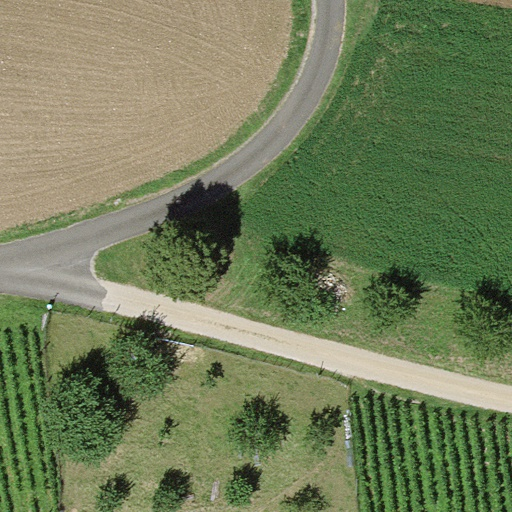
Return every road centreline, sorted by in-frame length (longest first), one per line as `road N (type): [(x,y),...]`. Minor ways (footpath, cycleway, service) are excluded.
road 1 (track): [(511,402),(283,352),(75,285),(27,256)]
road 2 (unclassified): [(0,260),(184,200),(248,159),(280,131),(314,80),(327,46),(330,0)]
